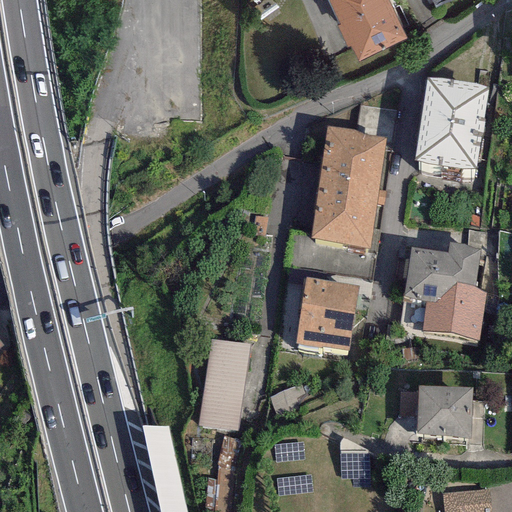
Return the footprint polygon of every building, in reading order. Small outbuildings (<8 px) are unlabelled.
[(407,22),(395,0),(335,0),(358,46),(407,22)] [(485,103),(420,95),(408,181),(473,190),(485,103)] [(365,253),(381,146),(326,138),(310,245),(365,253)] [(408,303),(475,312),(483,256),(452,252),(450,260),(414,256),(408,303)] [(354,296),(299,288),(290,352),(346,359),(354,296)] [(241,439),(252,353),(214,348),(203,435),(241,439)] [(463,403),(411,404),(412,450),(464,449),(463,403)] [(491,511),(491,492),(450,493),(450,511),(491,511)]
